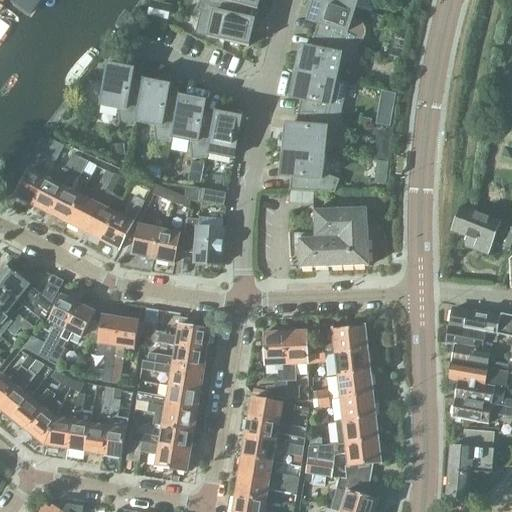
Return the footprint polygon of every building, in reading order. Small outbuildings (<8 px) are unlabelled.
[(30,0),(10,0),(4,8),(18,18),(30,0)] [(221,0),(202,0),(196,10),(213,19),(208,38),(249,48),(255,22),(244,19),(247,8),(247,7),(221,0)] [(221,0),(247,7),(247,8),(257,11),(260,0),(221,0)] [(319,24),(315,37),(345,44),(356,9),(328,0),(315,0),(309,21),(319,24)] [(328,0),(356,9),(358,0),(328,0)] [(0,41),(10,28),(0,20),(0,41)] [(302,47),(296,73),(337,81),(340,63),(359,62),(358,48),(345,44),(315,37),(313,49),(302,47)] [(136,127),(137,123),(136,122),(144,84),(143,84),(132,81),(134,71),(108,66),(99,106),(118,110),(120,128),(136,127)] [(301,100),(299,113),(341,119),(348,84),(337,81),(296,73),(291,98),(301,100)] [(172,143),(173,139),(172,138),(180,100),(179,100),(168,98),(170,87),(144,82),(143,84),(144,84),(136,122),(137,123),(154,126),(156,145),(172,143)] [(172,138),(173,139),(191,142),(192,161),(208,159),(209,155),(208,155),(216,116),(215,116),(204,114),(206,103),(180,98),(179,100),(180,100),(172,138)] [(287,125),(284,151),(325,155),(327,136),(345,133),(343,119),(341,119),(299,113),(297,126),(287,125)] [(216,114),(215,116),(216,116),(208,155),(209,155),(234,160),(242,119),(216,114)] [(325,155),(284,151),(281,177),(292,178),(290,192),(335,194),(340,181),(323,174),(325,155)] [(80,159),(72,174),(50,216),(67,224),(82,197),(73,192),(80,178),(89,163),(80,159)] [(33,207),(47,179),(55,165),(46,160),(39,175),(30,170),(15,198),(33,207)] [(47,179),(33,207),(50,216),(72,174),(64,170),(56,184),(47,179)] [(82,197),(67,224),(85,233),(106,191),(114,176),(106,172),(98,187),(91,201),(82,197)] [(158,187),(154,196),(172,203),(175,195),(158,187)] [(199,203),(225,207),(227,195),(201,190),(199,203)] [(106,191),(85,233),(102,242),(116,215),(107,210),(114,196),(106,191)] [(191,201),(175,195),(172,203),(190,211),(191,201)] [(116,215),(102,242),(119,251),(141,209),(132,205),(125,219),(116,215)] [(451,233),(474,242),(471,251),(488,257),(499,230),(503,231),(505,226),(460,208),(451,233)] [(295,256),(294,246),(299,246),(300,270),(311,269),(312,272),(324,271),(324,269),(369,267),(367,209),(314,211),(315,233),(300,234),(289,234),(289,247),(290,258),(291,258),(291,257),(295,256)] [(188,220),(182,253),(196,254),(196,265),(222,267),(224,230),(199,228),(200,221),(188,220)] [(133,256),(154,260),(160,231),(139,226),(133,256)] [(502,235),(492,262),(499,265),(505,252),(511,254),(511,228),(508,237),(502,235)] [(160,231),(154,260),(174,265),(180,235),(160,231)] [(0,272),(0,287),(17,301),(23,293),(49,314),(53,305),(7,268),(3,274),(0,272)] [(63,283),(53,278),(49,287),(58,292),(63,283)] [(17,301),(0,287),(0,312),(20,329),(26,322),(11,309),(17,301)] [(45,344),(38,357),(48,362),(49,361),(57,347),(65,331),(79,304),(74,302),(74,299),(67,295),(64,297),(62,296),(52,315),(49,322),(54,325),(45,344)] [(57,347),(49,361),(59,365),(67,350),(65,349),(73,334),(82,339),(92,320),(95,313),(94,312),(93,309),(87,306),(84,307),(79,304),(65,331),(57,347)] [(511,339),(511,317),(501,316),(500,320),(453,311),(450,328),(499,337),(511,339)] [(0,324),(15,336),(20,329),(0,312),(0,324)] [(98,346),(96,355),(107,357),(105,365),(102,383),(111,384),(114,366),(116,349),(121,319),(116,319),(115,316),(107,315),(105,317),(103,316),(101,324),(98,346)] [(114,366),(111,384),(119,385),(122,368),(125,350),(135,351),(139,322),(138,322),(137,320),(129,319),(127,320),(121,319),(116,349),(114,366)] [(157,321),(145,319),(142,341),(176,347),(207,352),(211,332),(202,330),(203,324),(180,320),(177,338),(155,334),(157,321)] [(333,332),(336,355),(368,351),(365,328),(333,332)] [(497,345),(499,337),(450,328),(447,345),(456,346),(483,351),(484,343),(497,345)] [(304,333),(304,330),(292,330),(292,334),(286,334),(288,383),(297,382),(296,366),(308,366),(307,333),(304,333)] [(267,335),(265,335),(265,353),(261,353),(262,363),(266,363),(266,367),(278,367),(279,383),(288,383),(286,334),(279,334),(279,331),(267,332),(267,335)] [(483,351),(456,346),(453,364),(508,373),(508,374),(511,374),(511,366),(510,366),(489,363),(491,353),(483,351)] [(174,358),(157,356),(155,364),(172,367),(204,373),(207,352),(176,347),(174,358)] [(311,349),(312,358),(324,356),(323,348),(311,349)] [(336,355),(339,377),(370,374),(368,351),(336,355)] [(324,356),(312,358),(313,366),(325,364),(324,356)] [(154,373),(171,376),(169,387),(201,393),(204,373),(172,367),(155,364),(142,362),(141,371),(154,373)] [(508,373),(453,364),(450,381),(460,382),(505,391),(508,373)] [(2,375),(0,377),(0,407),(28,372),(22,367),(10,381),(2,375)] [(28,372),(0,407),(0,410),(2,413),(2,416),(11,423),(12,421),(31,398),(23,392),(34,378),(28,372)] [(56,372),(51,378),(61,385),(65,377),(56,372)] [(339,377),(341,400),(373,396),(370,374),(339,377)] [(65,377),(61,385),(71,389),(74,382),(65,377)] [(74,382),(71,389),(80,393),(84,384),(74,382)] [(511,409),(511,401),(503,400),(505,391),(460,382),(457,399),(511,409)] [(136,402),(149,404),(165,407),(197,413),(201,393),(169,387),(167,399),(150,396),(137,394),(136,402)] [(90,425),(85,456),(95,457),(97,456),(103,457),(108,428),(111,410),(113,401),(115,390),(106,388),(103,408),(100,426),(90,425)] [(31,398),(12,421),(11,423),(18,429),(22,428),(26,432),(45,409),(56,395),(50,390),(38,404),(31,398)] [(316,394),(317,402),(329,401),(328,393),(316,394)] [(73,422),(68,451),(73,451),(75,454),(85,456),(90,425),(92,413),(83,411),(84,405),(86,396),(80,395),(76,404),(74,412),(74,414),(73,422)] [(376,419),(373,396),(341,400),(344,422),(376,419)] [(295,406),(252,399),(249,419),(279,424),(281,414),(293,416),(295,406)] [(511,409),(457,399),(453,418),(489,425),(491,414),(511,418),(511,409)] [(108,428),(103,457),(108,457),(111,460),(118,461),(120,460),(122,460),(127,431),(128,421),(118,419),(119,411),(121,402),(120,402),(113,401),(111,410),(108,428)] [(317,402),(318,411),(330,409),(329,401),(317,402)] [(147,413),(164,416),(162,427),(194,433),(197,413),(165,407),(149,404),(136,402),(135,411),(147,413)] [(45,409),(26,432),(33,438),(33,441),(38,445),(42,445),(45,447),(57,419),(48,412),(53,406),(50,403),(45,409)] [(68,451),(73,422),(74,414),(69,413),(68,421),(57,419),(45,447),(49,447),(50,450),(58,451),(60,449),(68,451)] [(279,424),(249,419),(246,438),(288,446),(289,437),(278,435),(279,424)] [(344,422),(347,445),(378,441),(376,419),(344,422)] [(194,433),(162,427),(160,439),(143,436),(142,444),(190,453),(194,433)] [(492,473),(493,451),(495,434),(464,431),(462,448),(451,447),(446,504),(448,507),(468,509),(472,471),(492,473)] [(288,446),(246,438),(242,458),(273,463),(275,452),(286,454),(288,446)] [(378,441),(347,445),(349,468),(381,464),(378,441)] [(142,444),(130,443),(129,451),(140,453),(157,456),(155,468),(187,473),(190,453),(142,444)] [(273,463),(242,458),(239,477),(281,484),(283,476),(271,474),(273,463)] [(281,484),(239,477),(236,497),(266,502),(268,491),(280,493),(281,484)] [(348,491),(341,511),(374,511),(378,501),(348,491)] [(232,511),(264,511),(266,502),(236,497),(232,511)]
